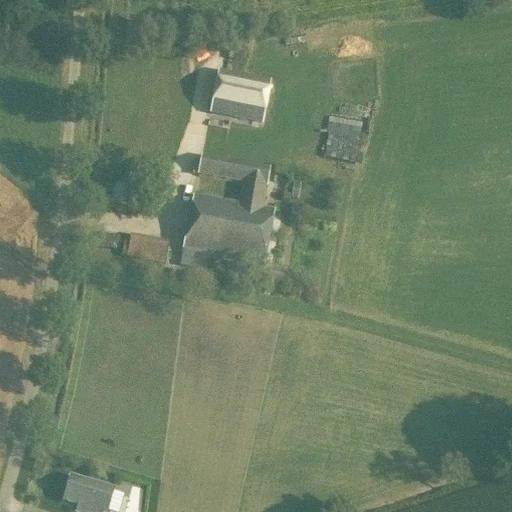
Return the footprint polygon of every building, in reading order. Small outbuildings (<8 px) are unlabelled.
[(261,127),(270,83),(217,72),(207,129),(228,132),(231,121),(261,127)] [(194,199),(183,256),(181,255),(179,268),(204,272),(205,260),(261,270),(272,213),(263,211),(270,170),(201,158),(197,178),(241,186),(237,207),(194,199)] [(164,267),(168,243),(131,237),(126,260),(164,267)] [(106,511),(112,492),(70,480),(63,504),(78,508),(77,511),(106,511)] [(126,488),(126,503),(141,502),(140,487),(126,488)]
